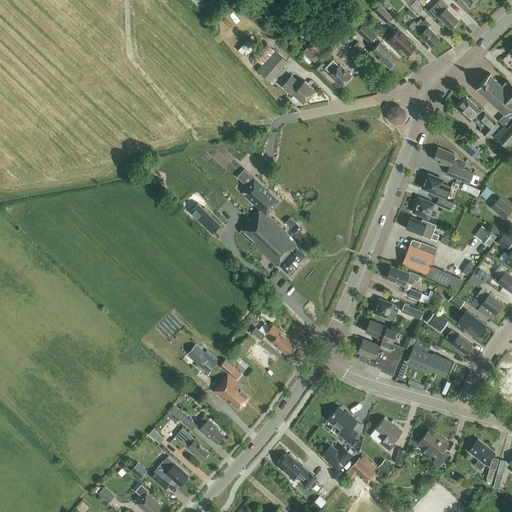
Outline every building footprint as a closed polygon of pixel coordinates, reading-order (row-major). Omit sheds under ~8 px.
[(404,0),(418,14),(423,9),(414,0),(404,0)] [(458,20),(446,9),(448,6),(441,0),(438,0),(427,12),(434,20),(438,16),(450,28),(458,20)] [(461,0),(470,8),(477,0),(461,0)] [(387,24),(393,17),(380,5),(373,11),(387,24)] [(352,17),(340,28),(347,35),(359,24),(352,17)] [(439,38),(428,27),(430,24),(425,19),(413,31),(418,36),(420,35),(431,47),(439,38)] [(398,58),(375,37),(377,35),(364,23),(356,31),(369,44),(370,43),(374,47),(370,52),(376,58),(377,56),(389,67),(398,58)] [(310,24),(306,27),(311,32),(315,28),(310,24)] [(403,34),(395,27),(389,33),(390,34),(388,36),(387,40),(397,49),(399,47),(407,55),(415,47),(406,38),(407,37),(403,33),(403,34)] [(245,54),(255,44),(249,37),(239,48),(245,54)] [(294,52),(301,44),(294,37),(287,45),(294,52)] [(314,63),(318,58),(315,55),(323,48),(314,40),(302,52),(314,63)] [(272,84),(286,70),(282,66),(286,61),(266,42),(252,56),(262,65),(257,70),(272,84)] [(339,64),(333,58),(323,69),(329,74),(329,75),(341,86),(351,75),(340,64),(339,64)] [(500,83),(490,74),(476,88),(505,114),(499,120),(504,125),(495,136),(510,149),(511,146),(511,83),(506,77),(500,83)] [(301,84),(291,75),(282,86),(292,95),(293,94),(303,103),(315,91),(304,81),(301,84)] [(480,110),(466,97),(456,108),(470,122),(475,117),(485,126),(481,131),(488,137),(499,125),(481,109),(480,110)] [(385,111),(385,115),(386,120),(389,123),(393,126),(397,126),(402,125),(406,122),(408,118),(408,113),(407,109),(404,105),(400,103),(395,103),(391,104),(387,107),(385,111)] [(469,184),(473,174),(463,170),(465,164),(452,159),(454,154),(438,147),(433,160),(449,166),(450,165),(452,165),(448,175),(469,184)] [(449,210),(452,203),(446,200),(451,187),(441,183),(442,180),(428,174),(423,188),(437,194),(436,196),(439,197),(436,204),(449,210)] [(290,237),(267,215),(279,202),(255,179),(242,193),(261,210),(253,217),(248,212),(241,219),(246,225),(241,231),(277,266),(279,264),(288,273),(305,255),(295,246),(297,245),(289,238),(290,237)] [(478,195),(480,189),(464,182),(461,187),(478,195)] [(488,187),(482,193),(487,197),(492,190),(488,187)] [(428,219),(434,203),(418,197),(412,212),(428,219)] [(504,219),(511,209),(511,207),(499,197),(490,208),(504,219)] [(220,225),(206,212),(207,211),(204,207),(203,208),(198,203),(189,212),(212,234),(220,225)] [(422,222),(410,217),(406,229),(430,239),(431,238),(437,241),(439,235),(433,232),(436,225),(422,220),(422,222)] [(297,225),(292,231),(296,235),(302,229),(297,225)] [(489,247),(496,237),(486,229),(479,239),(489,247)] [(507,250),(511,242),(511,241),(503,235),(497,242),(507,250)] [(420,242),(415,240),(411,241),(410,245),(409,245),(402,264),(427,273),(437,248),(420,242)] [(511,250),(503,262),(511,268),(511,250)] [(427,277),(460,288),(464,277),(431,266),(427,277)] [(409,273),(391,267),(386,278),(404,285),(406,282),(412,284),(414,279),(417,281),(420,275),(410,271),(409,273)] [(488,284),(492,278),(480,269),(476,274),(488,284)] [(511,293),(511,290),(511,276),(505,271),(497,282),(511,293)] [(478,287),(482,281),(473,274),(469,280),(478,287)] [(419,301),(422,293),(410,288),(407,296),(419,301)] [(489,294),(482,288),(476,296),(483,301),(477,309),(490,319),(494,313),(495,314),(503,304),(489,294)] [(460,307),(463,302),(453,294),(449,299),(460,307)] [(387,302),(379,298),(373,312),(381,315),(381,316),(394,321),(397,322),(399,315),(396,314),(398,311),(394,310),(395,308),(391,306),(392,303),(387,301),(387,302)] [(420,320),(423,312),(415,309),(416,308),(404,304),(401,312),(412,316),(413,316),(414,316),(414,318),(420,320)] [(474,316),(467,311),(463,315),(462,315),(458,321),(465,326),(463,329),(475,338),(479,333),(480,334),(486,325),(474,316)] [(440,331),(448,320),(439,315),(432,325),(440,331)] [(386,327),(382,326),(382,325),(370,320),(365,331),(377,336),(380,331),(384,333),(382,338),(392,342),(397,330),(386,326),(386,327)] [(294,344),(285,337),(285,335),(273,324),(270,327),(265,322),(258,329),(255,327),(251,332),(260,341),(265,336),(264,335),(266,333),(274,339),(272,342),(286,353),(294,344)] [(458,335),(451,330),(446,337),(453,342),(452,343),(465,353),(472,344),(458,334),(458,335)] [(410,346),(413,336),(408,334),(404,343),(410,346)] [(428,351),(431,344),(417,338),(414,345),(406,362),(429,372),(430,368),(445,375),(451,362),(436,355),(435,357),(425,352),(426,350),(428,351)] [(380,346),(363,339),(358,352),(361,353),(358,360),(381,369),(380,371),(392,376),(404,348),(382,339),(380,346)] [(208,373),(218,363),(205,351),(196,362),(208,373)] [(251,396),(240,387),(242,385),(240,384),(245,377),(224,360),(219,366),(226,372),(224,374),(226,375),(213,391),(227,403),(229,401),(239,410),(251,396)] [(408,366),(403,364),(397,378),(402,380),(408,366)] [(422,388),(427,391),(431,384),(426,381),(422,388)] [(346,413),(338,407),(328,419),(342,430),(339,434),(349,443),(357,433),(351,428),(357,421),(346,412),(346,413)] [(181,421),(192,430),(195,426),(199,429),(199,430),(209,439),(210,438),(216,443),(224,435),(217,429),(218,428),(208,419),(207,419),(204,416),(197,424),(186,415),(181,421)] [(390,423),(384,418),(375,429),(381,433),(378,436),(382,439),(379,443),(389,451),(395,444),(393,442),(402,430),(391,422),(390,423)] [(160,443),(164,438),(153,428),(149,433),(160,443)] [(194,439),(182,428),(175,436),(187,447),(187,448),(192,453),(194,452),(202,459),(208,453),(199,444),(200,443),(195,438),(194,439)] [(439,438),(428,430),(418,443),(436,458),(433,462),(439,467),(448,455),(442,451),(448,443),(440,437),(439,438)] [(486,464),(495,453),(478,439),(469,451),(479,459),(475,465),(480,470),(485,464),(486,464)] [(341,445),(337,450),(331,444),(321,455),(337,471),(352,456),(341,445)] [(401,465),(405,450),(398,448),(394,463),(401,465)] [(302,466),(288,454),(278,465),(293,478),(297,474),(303,479),(301,481),(309,488),(318,478),(310,471),(309,471),(303,466),(302,466)] [(379,471),(363,455),(360,458),(359,458),(342,476),(348,481),(356,474),(367,484),(379,471)] [(496,469),(499,459),(492,457),(486,478),(487,479),(486,483),(491,484),(495,469),(496,469)] [(156,472),(152,477),(165,489),(170,484),(170,483),(173,480),(179,485),(188,476),(167,458),(155,472),(156,472)] [(387,475),(393,468),(384,459),(377,466),(387,475)] [(499,486),(506,461),(500,459),(493,484),(499,486)] [(139,477),(147,469),(138,460),(130,468),(139,477)] [(135,490),(142,497),(137,503),(146,511),(155,511),(161,506),(147,493),(148,491),(141,484),(135,490)] [(109,503),(115,496),(104,487),(98,493),(109,503)]
